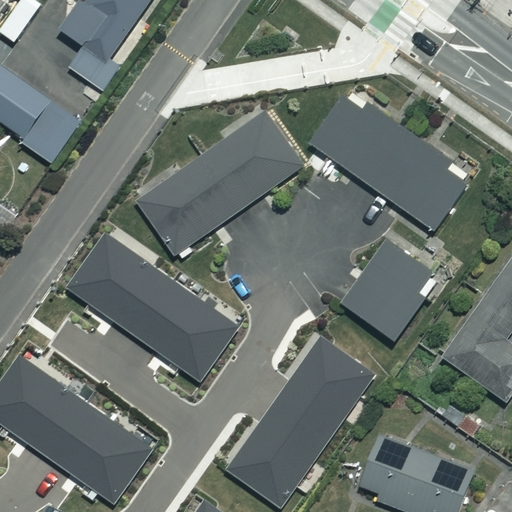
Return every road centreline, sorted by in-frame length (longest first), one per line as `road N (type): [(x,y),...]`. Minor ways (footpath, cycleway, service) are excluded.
road 1 (residential): [(0,308),(218,0)]
road 2 (tertiary): [(511,78),(402,0)]
